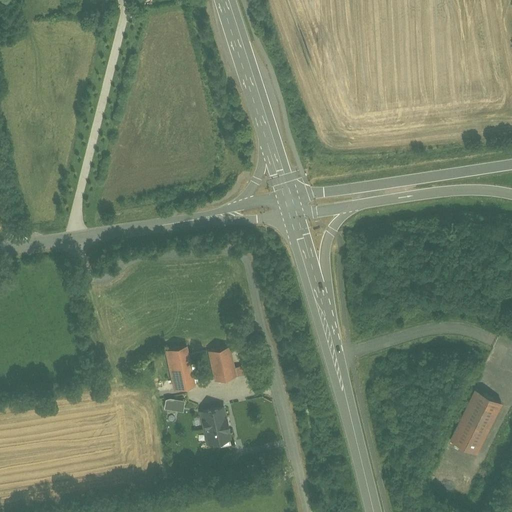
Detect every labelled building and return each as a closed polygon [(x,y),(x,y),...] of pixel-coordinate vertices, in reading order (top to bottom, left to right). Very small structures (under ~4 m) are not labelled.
[(186,344),(166,348),(175,389),(195,384),(186,344)] [(229,345),(209,350),(215,380),(236,376),(232,359),(229,345)] [(239,358),(232,359),(236,376),(243,374),(239,358)] [(501,401),(475,388),(450,438),(476,451),(501,401)] [(175,401),(165,399),(164,408),(174,410),(175,401)] [(222,401),(198,406),(207,449),(231,444),(222,401)]
